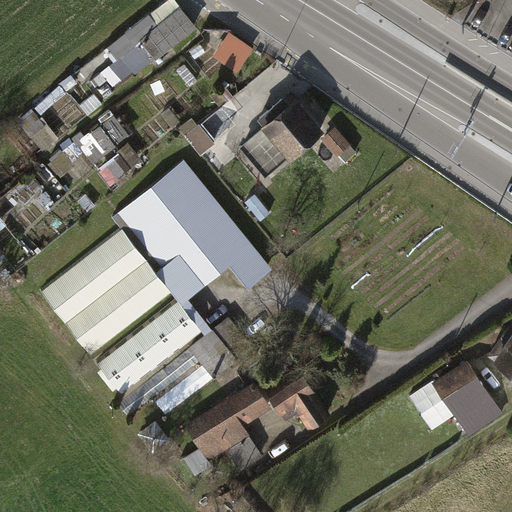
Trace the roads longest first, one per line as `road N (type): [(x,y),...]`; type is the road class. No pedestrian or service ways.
road 1 (primary): [(266,0),(296,34),(402,113),(511,183)]
road 2 (primary): [(511,127),(303,0)]
road 3 (track): [(364,511),(511,415)]
road 4 (primary): [(511,87),(375,0)]
